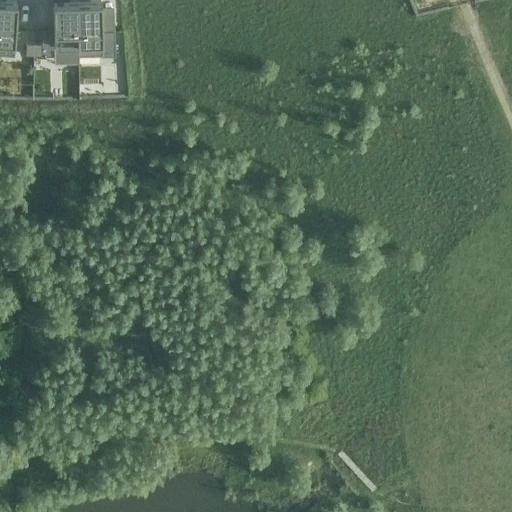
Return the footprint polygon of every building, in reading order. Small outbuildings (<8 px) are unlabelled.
[(0,0),(0,49),(13,51),(16,0),(0,0)] [(76,0),(70,0),(53,0),(54,46),(77,46),(76,0)] [(100,0),(76,0),(77,46),(77,51),(100,50),(100,55),(115,55),(114,29),(101,30),(100,0)] [(26,42),(26,54),(34,55),(34,42),(26,42)] [(34,42),(34,55),(41,55),(42,43),(34,42)]
